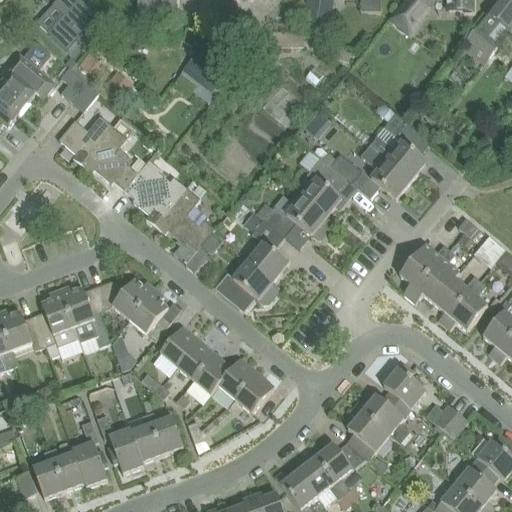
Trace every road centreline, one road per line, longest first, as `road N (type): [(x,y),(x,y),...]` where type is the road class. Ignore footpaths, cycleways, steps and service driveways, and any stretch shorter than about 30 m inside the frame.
road 1 (residential): [(319,397),(131,239),(0,291)]
road 2 (residential): [(319,397),(361,343),(392,334),(511,423)]
road 3 (residential): [(142,511),(248,465),(319,397)]
